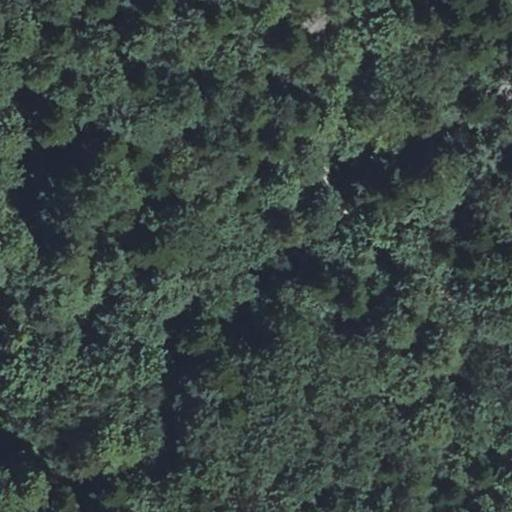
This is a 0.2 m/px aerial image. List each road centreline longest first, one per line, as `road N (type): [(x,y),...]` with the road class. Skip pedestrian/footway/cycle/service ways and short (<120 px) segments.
road 1 (track): [(349,0),(356,54),(328,106),(316,175),(382,255),(485,339),(511,384)]
road 2 (track): [(22,0),(17,198),(0,265)]
road 3 (track): [(0,422),(85,511)]
